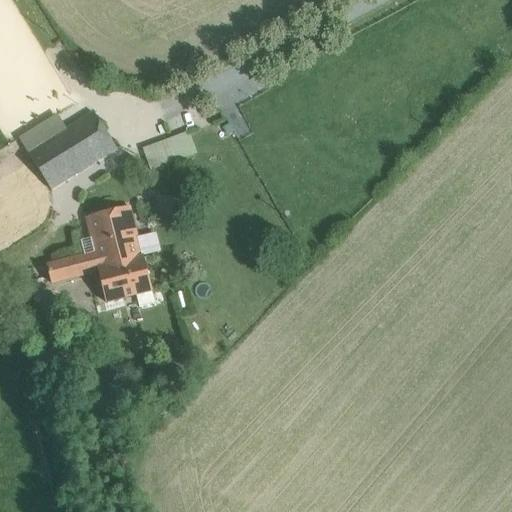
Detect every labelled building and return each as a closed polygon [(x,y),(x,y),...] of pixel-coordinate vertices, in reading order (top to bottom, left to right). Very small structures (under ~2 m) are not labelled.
[(94,114),(29,155),(52,191),(117,150),(94,114)] [(185,130),(184,147),(203,148),(203,131),(185,130)] [(171,138),(145,147),(152,167),(178,158),(171,138)] [(131,208),(87,220),(95,253),(99,269),(143,257),(131,208)] [(144,253),(159,251),(157,233),(142,235),(144,253)] [(85,256),(89,275),(99,272),(98,269),(99,269),(95,253),(85,256)] [(85,256),(48,265),(53,284),(89,275),(85,256)] [(99,269),(98,269),(99,272),(107,304),(137,296),(152,293),(144,257),(143,257),(99,269)] [(152,293),(137,296),(140,308),(155,304),(152,293)]
